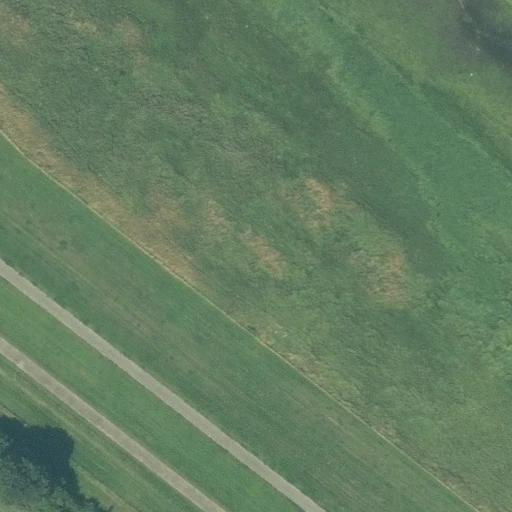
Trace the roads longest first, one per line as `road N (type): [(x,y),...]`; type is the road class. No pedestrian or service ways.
road 1 (track): [(322,511),(0,263)]
road 2 (track): [(0,349),(213,511)]
